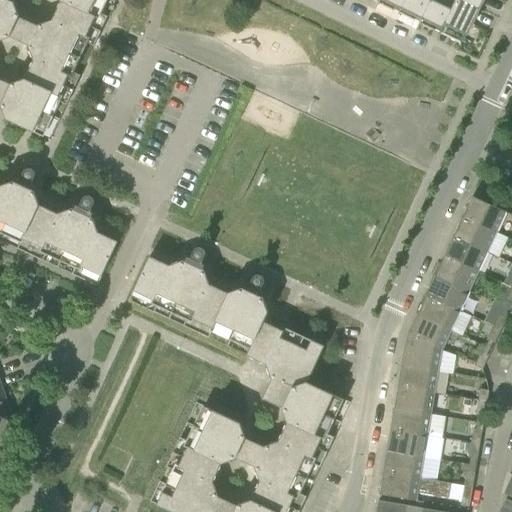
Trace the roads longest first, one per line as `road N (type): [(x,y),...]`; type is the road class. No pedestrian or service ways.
road 1 (residential): [(346,511),(375,341),(469,143)]
road 2 (residential): [(13,501),(88,338),(0,295)]
road 3 (residential): [(492,91),(305,0)]
